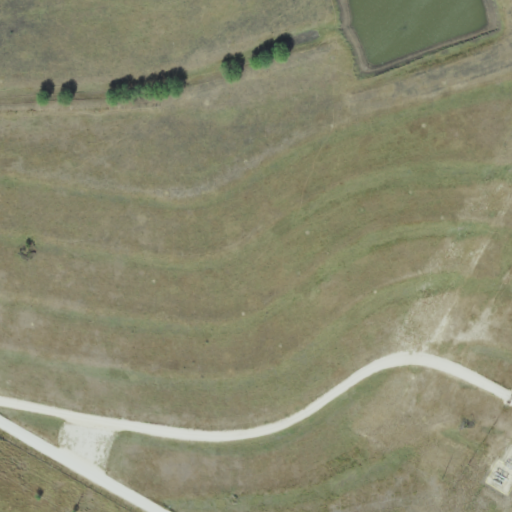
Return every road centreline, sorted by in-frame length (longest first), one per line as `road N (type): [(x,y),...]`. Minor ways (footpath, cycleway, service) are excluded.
road 1 (residential): [(0,392),(256,435),(408,355),(511,388)]
road 2 (residential): [(0,419),(162,511)]
